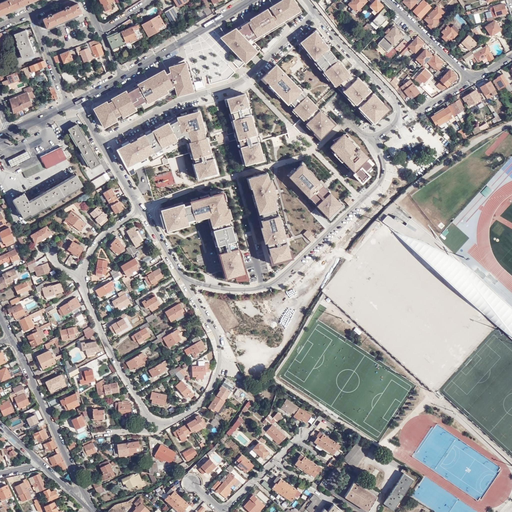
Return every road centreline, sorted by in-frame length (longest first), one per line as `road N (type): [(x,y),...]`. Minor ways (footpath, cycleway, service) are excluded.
road 1 (residential): [(183,281),(237,289),(274,283),(378,183),(383,171),(372,138),(395,121),(393,95),(315,11)]
road 2 (residential): [(315,11),(245,77),(183,97),(99,141)]
road 3 (residential): [(154,425),(199,405),(220,355),(183,281)]
road 4 (residential): [(154,425),(79,279)]
road 5 (secondary): [(79,482),(10,337)]
road 6 (primary): [(120,77),(250,0)]
